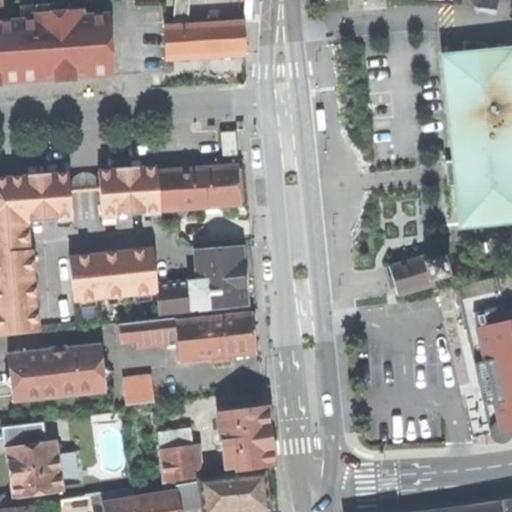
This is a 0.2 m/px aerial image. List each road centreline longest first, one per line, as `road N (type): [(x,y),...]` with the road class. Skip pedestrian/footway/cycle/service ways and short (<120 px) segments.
road 1 (secondary): [(316,482),(335,443),(303,173),(282,99)]
road 2 (secondary): [(282,99),(277,202),(296,445),(316,482)]
road 3 (residential): [(282,99),(0,116)]
road 4 (tertiary): [(316,482),(511,470)]
